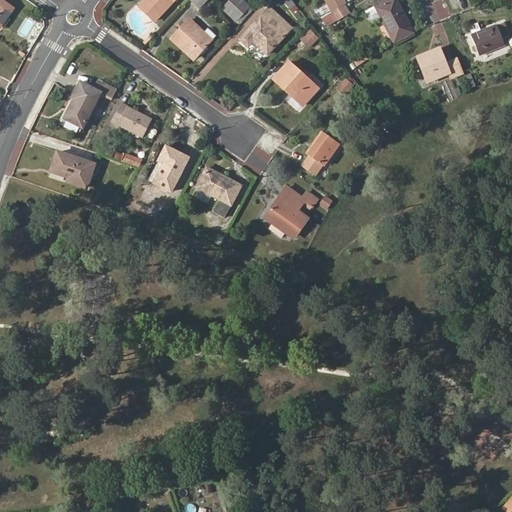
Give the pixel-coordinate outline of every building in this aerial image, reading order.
[(0,0),(0,26),(0,27),(13,9),(0,0)] [(145,0),(139,6),(155,21),(174,0),(145,0)] [(189,0),(200,9),(208,0),(189,0)] [(231,0),(223,9),(237,22),(251,7),(243,0),(231,0)] [(254,42),(268,55),(292,29),(272,10),(278,5),(274,0),(264,0),(262,2),(268,10),(240,40),(248,47),(254,42)] [(322,7),(326,14),(332,11),(347,3),(344,0),(326,0),(325,1),(327,5),(322,7)] [(396,45),(416,34),(397,0),(374,0),(372,1),(396,45)] [(352,13),(347,3),(332,11),(338,21),(352,13)] [(329,27),(338,21),(332,11),(325,16),(322,18),(329,27)] [(213,40),(205,33),(190,18),(170,39),(194,61),(213,40)] [(480,55),(505,45),(503,39),(510,35),(504,22),(472,34),(480,55)] [(218,36),(209,28),(205,33),(213,40),(218,36)] [(313,46),(321,40),(312,30),(305,35),(313,46)] [(452,78),(463,74),(457,59),(448,63),(442,48),(418,57),(428,82),(450,73),(452,78)] [(304,106),(319,90),(289,62),(274,78),(304,106)] [(472,90),(478,86),(473,76),(467,78),(472,90)] [(65,119),(84,128),(102,92),(81,81),(72,98),(74,99),(65,119)] [(102,94),(112,99),(116,90),(107,86),(102,94)] [(112,122),(142,138),(152,119),(122,103),(112,122)] [(323,165),(324,166),(340,145),(324,133),(309,155),(310,156),(302,166),(315,176),(323,165)] [(154,183),(172,192),(189,158),(166,146),(159,162),(163,164),(154,183)] [(68,181),(87,187),(94,165),(57,152),(51,171),(69,177),(68,181)] [(123,161),(138,166),(142,159),(126,153),(123,161)] [(215,212),(224,217),(241,186),(206,167),(191,194),(207,203),(211,195),(221,200),(215,212)] [(313,205),(324,213),(331,202),(311,187),(307,193),(317,201),(313,205)] [(307,219),(297,211),(302,204),(310,209),(313,205),(317,201),(307,193),(303,199),(287,188),(266,217),(294,237),(307,219)] [(215,241),(221,245),(225,237),(219,233),(215,241)] [(130,511),(133,511),(135,511),(132,502),(127,503),(130,511)]
